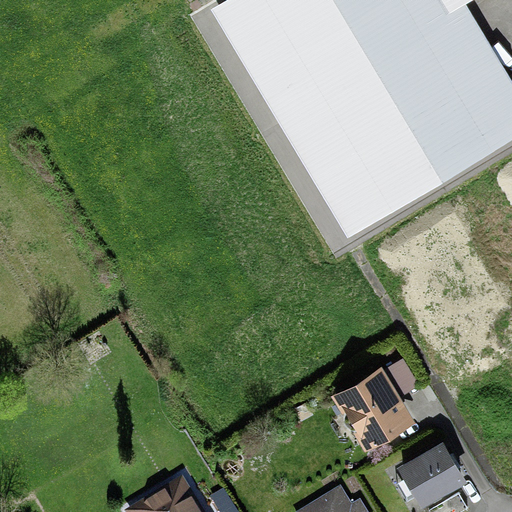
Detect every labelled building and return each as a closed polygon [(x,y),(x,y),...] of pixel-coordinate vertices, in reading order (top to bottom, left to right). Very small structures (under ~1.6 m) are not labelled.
[(440,0),(229,0),(357,211),(511,118),(440,0)] [(358,425),(368,442),(401,422),(394,411),(400,408),(378,371),(339,395),(349,411),(347,414),(347,422),(354,426),(358,425)] [(403,467),(422,500),(461,477),(442,444),(403,467)] [(194,511),(179,487),(138,511),(194,511)] [(458,492),(428,510),(429,511),(457,511),(467,506),(458,492)] [(346,511),(336,494),(306,511),(361,511),(358,506),(348,511),(346,511)]
